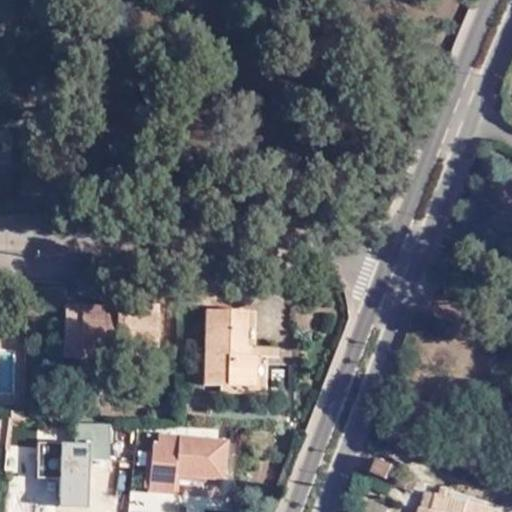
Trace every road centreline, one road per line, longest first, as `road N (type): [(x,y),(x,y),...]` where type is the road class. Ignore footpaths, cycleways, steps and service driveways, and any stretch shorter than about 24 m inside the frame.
road 1 (secondary): [(491,0),(292,511)]
road 2 (secondary): [(327,511),(511,21)]
